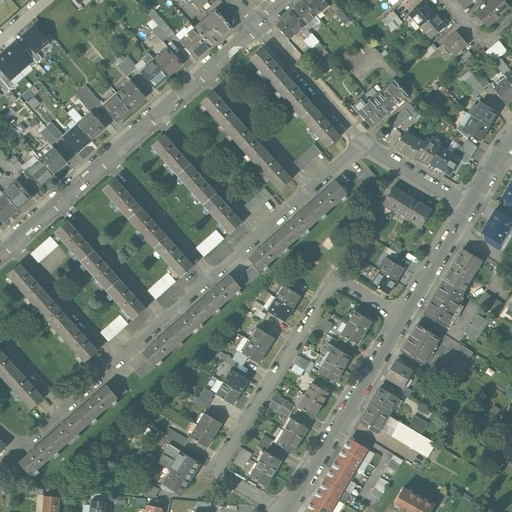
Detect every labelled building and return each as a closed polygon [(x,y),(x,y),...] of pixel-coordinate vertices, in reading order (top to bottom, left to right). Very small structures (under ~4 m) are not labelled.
[(205,0),(190,0),(190,1),(199,11),(208,3),(205,0)] [(329,7),(322,0),(305,0),(303,2),(315,16),(320,11),(322,13),(329,7)] [(502,0),(492,0),(475,15),(487,28),(509,8),(502,0)] [(422,1),(407,14),(418,27),(433,14),(422,1)] [(315,16),(303,2),(291,13),(303,26),(315,16)] [(216,11),(195,29),(211,47),(232,29),(216,11)] [(350,22),(340,11),(334,16),(344,27),(350,22)] [(390,11),(380,20),(385,26),(395,17),(390,11)] [(291,13),(275,26),(287,40),(303,26),(291,13)] [(433,14),(418,27),(429,39),(444,26),(433,14)] [(173,34),(157,15),(152,20),(157,25),(168,38),(173,34)] [(395,17),(385,26),(390,31),(400,22),(395,17)] [(195,29),(189,23),(184,28),(189,34),(180,43),(196,61),(211,47),(195,29)] [(168,38),(157,25),(151,30),(163,42),(168,38)] [(49,42),(35,26),(22,37),(30,46),(36,53),(49,42)] [(456,33),(442,44),(450,52),(448,54),(450,56),(452,55),(453,56),(466,45),(456,33)] [(317,42),(310,34),(302,41),(310,49),(317,42)] [(367,41),(339,66),(347,75),(375,50),(367,41)] [(498,43),(486,54),(493,62),(498,57),(505,51),(498,43)] [(433,45),(422,54),(426,59),(437,49),(433,45)] [(3,54),(19,72),(28,65),(28,64),(20,55),(12,46),(3,54)] [(30,46),(25,50),(37,63),(42,59),(36,53),(30,46)] [(168,48),(154,60),(168,77),(182,65),(168,48)] [(287,78),(261,48),(249,59),(275,89),(287,78)] [(31,68),(37,63),(25,50),(20,55),(28,64),(28,65),(31,68)] [(467,52),(459,60),(462,64),(471,56),(467,52)] [(10,80),(11,80),(19,72),(3,54),(0,56),(0,68),(3,72),(10,80)] [(154,60),(148,54),(142,59),(148,66),(140,73),(154,89),(168,77),(154,60)] [(136,68),(127,57),(121,61),(131,73),(136,68)] [(511,70),(510,72),(498,57),(493,62),(506,79),(511,86),(511,70)] [(0,74),(0,78),(10,90),(15,85),(11,80),(10,80),(3,72),(0,74)] [(472,75),(463,83),(476,99),(481,95),(480,94),(485,90),(477,81),(472,75)] [(482,76),(477,81),(484,89),(489,84),(482,76)] [(0,90),(1,90),(5,94),(10,90),(0,78),(0,90)] [(314,108),(287,78),(275,89),(302,119),(314,108)] [(511,86),(506,79),(502,82),(500,80),(492,86),(494,88),(493,89),(505,104),(511,98),(511,86)] [(394,80),(377,95),(372,90),(366,96),(371,102),(384,117),(408,96),(394,80)] [(132,83),(118,96),(130,110),(144,97),(132,83)] [(102,105),(85,86),(80,91),(96,109),(102,105)] [(239,121),(212,92),(200,103),(226,132),(239,121)] [(117,95),(103,107),(116,122),(130,110),(118,96),(117,95)] [(371,102),(366,106),(361,99),(352,107),(358,114),(359,113),(372,128),(384,117),(371,102)] [(497,113),(480,103),(477,108),(480,109),(474,118),(489,126),(497,113)] [(340,137),(314,108),(302,119),(328,148),(340,137)] [(405,109),(390,123),(396,129),(411,116),(405,109)] [(91,114),(77,126),(90,140),(104,128),(91,114)] [(474,118),(471,116),(464,127),(463,129),(470,133),(469,134),(470,134),(475,137),(475,138),(480,141),(489,126),(474,118)] [(265,151),(239,121),(226,132),(253,162),(265,151)] [(470,133),(463,129),(464,127),(459,125),(456,130),(467,139),(470,134),(469,134),(470,133)] [(77,126),(63,138),(76,152),(90,140),(77,126)] [(423,144),(405,133),(395,148),(413,159),(415,157),(423,144)] [(163,136),(151,147),(177,176),(190,165),(163,136)] [(440,147),(426,139),(423,144),(415,157),(429,165),(430,163),(440,147)] [(476,147),(467,139),(462,148),(460,151),(469,158),(476,147)] [(314,145),(294,163),(301,171),(321,153),(314,145)] [(462,148),(456,145),(451,154),(440,147),(430,163),(449,174),(458,159),(464,162),(465,163),(467,162),(468,161),(469,158),(460,151),(462,148)] [(55,150),(41,161),(52,174),(66,162),(55,150)] [(291,180),(265,151),(253,162),(279,191),(291,180)] [(41,161),(28,173),(39,186),(52,174),(41,161)] [(217,195),(190,165),(177,176),(204,206),(217,195)] [(368,168),(348,186),(355,194),(375,177),(368,168)] [(141,209),(114,179),(102,190),(129,220),(141,209)] [(17,181),(3,194),(5,196),(18,211),(32,198),(17,181)] [(347,194),(336,181),(307,207),(318,219),(347,194)] [(511,188),(509,186),(502,197),(507,201),(511,203),(511,188)] [(395,212),(406,195),(393,187),(383,204),(395,212)] [(265,188),(245,207),(252,215),(273,196),(265,188)] [(242,223),(217,195),(204,206),(230,234),(242,223)] [(408,220),(419,203),(406,195),(395,212),(408,220)] [(5,196),(0,200),(0,218),(2,220),(8,214),(10,216),(17,210),(5,196)] [(431,211),(419,203),(408,220),(421,227),(431,211)] [(318,219),(307,207),(278,233),(289,245),(318,219)] [(511,211),(504,207),(500,213),(511,220),(511,211)] [(167,238),(141,209),(129,220),(155,249),(167,238)] [(511,220),(500,213),(495,210),(488,222),(507,233),(511,224),(511,220)] [(93,251),(67,222),(54,233),(80,262),(93,251)] [(507,233),(488,222),(481,233),(487,236),(500,244),(501,243),(507,233)] [(216,230),(196,248),(204,257),(224,239),(216,230)] [(289,245),(278,233),(249,258),(260,271),(289,245)] [(500,244),(487,236),(483,241),(498,251),(502,244),(501,243),(500,244)] [(49,238),(30,254),(38,263),(57,247),(49,238)] [(193,267),(167,238),(155,249),(181,278),(193,267)] [(402,249),(393,243),(390,248),(399,254),(402,249)] [(462,249),(443,280),(463,293),(481,261),(462,249)] [(120,280),(93,251),(80,262),(107,292),(120,280)] [(404,269),(387,258),(379,271),(396,281),(404,269)] [(33,305),(45,294),(19,264),(6,276),(33,305)] [(252,265),(244,272),(252,281),(260,274),(252,265)] [(396,281),(379,271),(371,284),(388,294),(396,281)] [(244,272),(235,281),(241,288),(241,289),(242,290),(252,281),(244,272)] [(168,273),(148,291),(156,300),(176,282),(168,273)] [(230,275),(201,301),(212,314),(241,289),(241,288),(235,281),(230,275)] [(120,280),(107,292),(133,321),(145,309),(120,280)] [(463,293),(443,280),(432,300),(457,316),(463,307),(456,303),(463,293)] [(305,287),(296,282),(293,287),(302,292),(305,287)] [(301,296),(284,286),(276,299),(293,309),(301,296)] [(504,306),(485,293),(478,303),(497,316),(504,306)] [(59,334),(71,323),(45,294),(33,305),(59,334)] [(293,309),(276,299),(268,311),(285,322),(293,309)] [(457,316),(432,300),(423,314),(445,328),(449,321),(452,324),(457,316)] [(201,301),(172,327),(183,340),(212,314),(201,301)] [(264,307),(255,301),(252,306),(256,309),(261,312),(264,307)] [(261,312),(256,309),(253,314),(262,319),(265,314),(261,312)] [(372,321),(355,311),(352,316),(354,317),(350,324),(364,333),(372,321)] [(336,316),(329,312),(323,323),(329,326),(336,316)] [(120,315),(101,332),(109,342),(128,325),(120,315)] [(487,322),(477,316),(471,325),(481,332),(487,322)] [(85,363),(98,352),(71,323),(59,334),(85,363)] [(350,324),(346,331),(343,330),(340,335),(357,346),(364,333),(350,324)] [(438,338),(417,325),(401,351),(423,365),(426,358),(427,359),(435,345),(435,344),(438,338)] [(481,332),(471,325),(464,336),(474,342),(481,332)] [(172,327),(143,353),(148,359),(154,366),(183,340),(172,327)] [(274,339),(258,328),(250,341),(266,351),(274,339)] [(266,351),(250,341),(242,354),(258,364),(266,351)] [(350,357),(333,347),(326,359),(343,369),(350,357)] [(463,347),(445,377),(454,383),(473,353),(463,347)] [(0,375),(5,381),(17,370),(0,351),(0,375)] [(238,357),(230,352),(228,356),(236,361),(238,357)] [(309,362),(299,357),(294,364),(304,370),(309,362)] [(148,359),(134,371),(142,380),(156,368),(154,366),(148,359)] [(326,359),(319,371),(335,382),(343,369),(326,359)] [(411,372),(394,362),(385,378),(400,386),(402,388),(402,387),(411,372)] [(304,370),(294,364),(291,369),(301,375),(304,370)] [(135,374),(127,367),(121,373),(128,381),(135,374)] [(32,410),(44,400),(17,370),(5,381),(32,410)] [(247,381),(231,370),(223,383),(225,384),(240,393),(247,381)] [(329,393),(312,383),(305,395),(322,405),(329,393)] [(119,384),(110,391),(116,399),(118,401),(127,393),(119,384)] [(240,393),(225,384),(221,391),(219,390),(215,395),(232,405),(240,393)] [(106,386),(76,412),(88,424),(116,399),(110,391),(106,386)] [(410,392),(402,387),(402,388),(400,386),(397,391),(407,397),(410,392)] [(214,394),(205,388),(199,398),(199,399),(209,405),(212,399),(211,399),(214,394)] [(395,398),(379,388),(369,405),(388,416),(392,409),(389,407),(395,398)] [(295,407),(276,394),(272,400),(280,405),(292,412),(295,407)] [(305,395),(297,407),(314,417),(322,405),(305,395)] [(209,405),(199,399),(196,404),(205,410),(209,405)] [(224,422),(228,416),(210,405),(207,410),(224,422)] [(292,412),(280,405),(277,410),(288,417),(292,412)] [(388,416),(369,405),(358,423),(377,434),(388,416)] [(76,412),(48,437),(59,450),(88,424),(76,412)] [(220,424),(204,413),(200,419),(202,420),(198,426),(213,435),(220,424)] [(426,425),(413,417),(407,427),(420,435),(426,425)] [(308,429),(291,419),(283,431),(300,441),(308,429)] [(407,427),(398,422),(391,436),(427,458),(435,444),(420,435),(407,427)] [(213,435),(198,426),(194,433),(192,432),(189,437),(198,443),(197,445),(204,450),(213,435)] [(300,441),(283,431),(276,443),(293,454),(300,441)] [(188,440),(174,432),(171,438),(184,446),(188,440)] [(273,441),(264,435),(260,442),(269,447),(273,441)] [(48,437),(19,463),(30,476),(59,450),(48,437)] [(350,440),(347,444),(346,443),(339,455),(340,456),(335,465),(334,464),(327,475),(328,476),(323,485),(322,484),(315,496),(316,496),(311,505),(310,504),(306,510),(309,511),(332,511),(369,451),(350,440)] [(269,447),(260,442),(257,447),(265,452),(265,451),(266,452),(269,447)] [(180,451),(169,444),(159,461),(151,456),(152,455),(141,448),(132,463),(162,465),(169,469),(180,451)] [(252,454),(242,448),(239,453),(249,459),(252,454)] [(200,463),(180,451),(169,469),(171,471),(189,482),(200,463)] [(266,452),(265,451),(265,452),(257,464),(273,474),(281,461),(266,452)] [(239,453),(233,463),(243,469),(249,459),(239,453)] [(8,454),(0,461),(8,471),(16,463),(8,454)] [(403,461),(393,455),(390,461),(399,467),(403,461)] [(399,467),(390,461),(386,467),(396,472),(399,467)] [(273,474),(257,464),(249,477),(266,487),(273,474)] [(189,482),(171,471),(161,486),(170,491),(171,489),(181,495),(189,482)] [(389,484),(379,478),(372,489),(381,494),(383,495),(389,484)] [(150,484),(143,495),(145,496),(154,498),(159,490),(150,484)] [(381,494),(372,489),(369,494),(378,500),(381,494)] [(409,493),(402,489),(394,503),(401,507),(399,511),(401,511),(429,511),(434,505),(410,492),(409,493)] [(57,511),(59,498),(44,497),(42,511),(57,511)] [(104,511),(106,503),(91,501),(89,511),(104,511)] [(208,511),(212,503),(198,502),(195,511),(208,511)]
